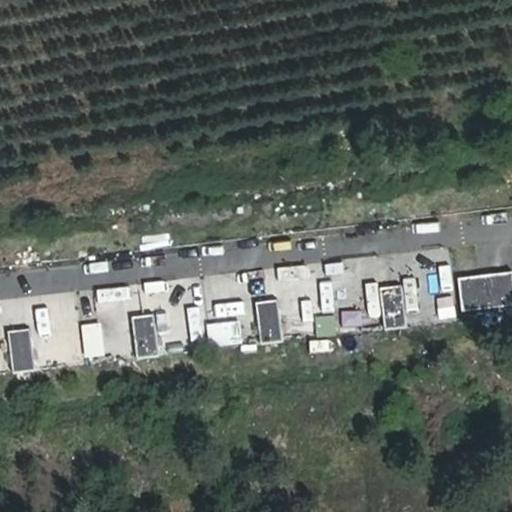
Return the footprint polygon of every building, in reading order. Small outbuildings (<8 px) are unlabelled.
[(426,250),(379,250),(379,278),(426,278),(426,250)] [(511,312),(509,287),(454,293),(458,326),(511,320),(511,312)] [(79,293),(61,295),(65,325),(83,323),(79,293)] [(4,320),(32,317),(30,299),(2,301),(4,320)] [(398,299),(376,302),(380,343),(403,340),(398,299)] [(274,313),(252,315),(256,356),(279,354),(274,313)] [(344,317),(345,331),(378,328),(376,315),(344,317)] [(303,333),(328,330),(327,317),(301,320),(303,333)] [(76,325),(78,344),(85,343),(87,363),(124,359),(123,348),(106,350),(103,322),(76,325)] [(150,326),(128,328),(132,370),(155,367),(150,326)] [(26,339),(3,342),(8,383),(30,381),(26,339)]
